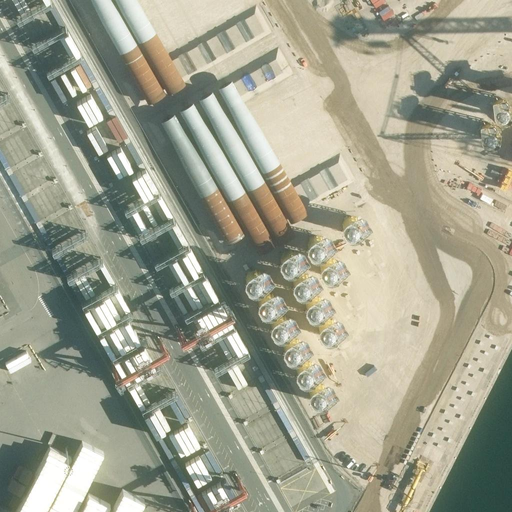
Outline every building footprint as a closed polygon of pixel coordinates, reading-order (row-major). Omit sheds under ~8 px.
[(134,26),(143,29),(146,19),(137,17),(134,26)] [(130,62),(133,56),(122,51),(119,57),(130,62)] [(184,66),(182,72),(192,77),(195,70),(184,66)] [(220,76),(225,80),(233,71),(229,67),(220,76)] [(112,86),(91,130),(104,136),(125,92),(112,86)] [(186,113),(193,114),(196,101),(183,98),(181,104),(187,106),(186,113)] [(132,110),(144,117),(149,108),(137,102),(132,110)] [(203,117),(211,114),(206,102),(198,105),(203,117)] [(164,119),(151,142),(171,153),(183,130),(164,119)] [(128,152),(138,125),(126,120),(115,147),(128,152)] [(16,139),(8,144),(20,164),(28,159),(16,139)] [(136,167),(158,179),(169,157),(148,145),(136,167)] [(457,209),(454,214),(463,219),(466,214),(457,209)] [(69,278),(91,267),(82,249),(60,260),(69,278)] [(169,277),(187,285),(197,263),(180,255),(169,277)] [(191,286),(213,296),(226,268),(204,258),(191,286)] [(259,392),(300,308),(278,298),(238,382),(259,392)] [(230,331),(212,368),(234,379),(252,342),(230,331)] [(197,401),(183,438),(201,444),(203,438),(209,440),(220,410),(197,401)] [(146,437),(163,446),(166,442),(172,445),(179,432),(155,419),(146,437)] [(31,439),(36,448),(57,436),(52,427),(31,439)] [(69,460),(74,451),(52,440),(47,450),(69,460)] [(9,455),(0,458),(0,473),(8,471),(5,464),(12,462),(9,455)] [(119,483),(125,469),(103,460),(97,475),(119,483)] [(237,482),(243,484),(247,472),(241,470),(237,482)] [(128,478),(120,496),(156,511),(159,511),(161,509),(166,511),(173,495),(152,486),(151,488),(128,478)]
